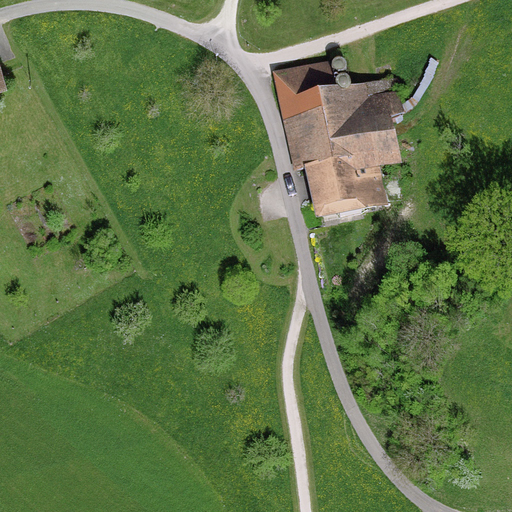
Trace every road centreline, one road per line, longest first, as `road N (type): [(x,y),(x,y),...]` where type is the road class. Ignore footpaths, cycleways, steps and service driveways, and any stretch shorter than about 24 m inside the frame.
road 1 (unclassified): [(253,72),(342,395),(393,481),(433,511)]
road 2 (residential): [(253,72),(193,35),(108,5),(0,14)]
road 3 (track): [(307,511),(290,369),(307,286)]
road 4 (track): [(467,0),(253,72)]
